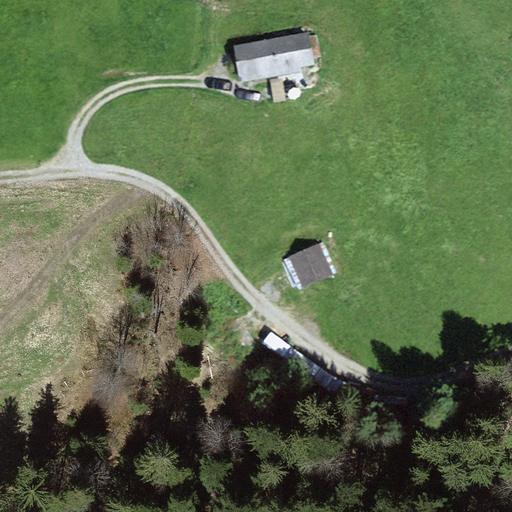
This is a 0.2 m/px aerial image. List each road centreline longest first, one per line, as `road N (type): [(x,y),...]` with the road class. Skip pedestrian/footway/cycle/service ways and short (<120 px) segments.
road 1 (track): [(0,176),(84,172),(168,192),(217,257),(317,355),(401,381),(511,352)]
road 2 (track): [(0,325),(106,212),(168,192)]
road 3 (track): [(84,172),(77,135),(98,102),(148,81),(218,84)]
